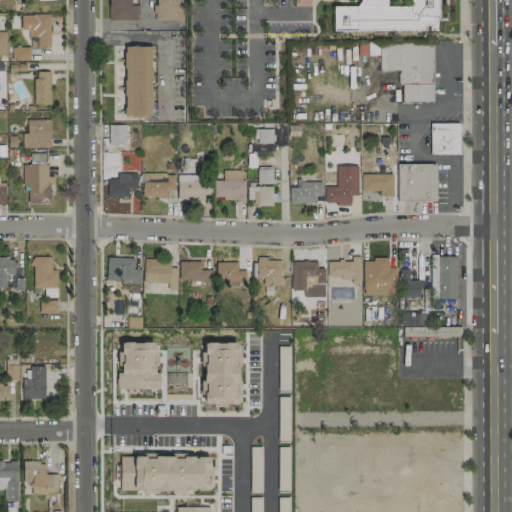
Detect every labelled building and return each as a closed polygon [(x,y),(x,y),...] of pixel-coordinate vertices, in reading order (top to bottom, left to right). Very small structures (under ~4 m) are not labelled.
[(108,0),(109,20),(137,20),(137,7),(130,7),(129,0),(108,0)] [(183,19),(182,7),(178,7),(177,0),(154,0),(155,20),(183,19)] [(359,0),(355,6),(332,6),(331,30),(425,29),(425,24),(429,25),(428,30),(436,30),(436,17),(438,17),(438,0),(359,0)] [(50,47),(49,13),(20,14),(21,29),(29,29),(29,47),(50,47)] [(432,41),(432,101),(400,101),(400,83),(397,83),(397,68),(377,68),(378,41),(432,41)] [(29,60),(29,46),(12,46),(11,60),(29,60)] [(150,46),(123,47),(124,115),(151,115),(150,46)] [(50,71),(34,71),(33,104),(49,104),(50,71)] [(22,147),(50,147),(50,120),(26,120),(26,133),(22,133),(22,147)] [(458,122),(458,152),(429,153),(428,122),(458,122)] [(255,143),(273,142),(272,129),(254,129),(255,143)] [(109,144),(123,144),(123,135),(108,136),(109,144)] [(434,200),(434,162),(396,163),(395,199),(434,200)] [(23,202),(51,203),(51,176),(47,176),(47,165),(24,165),(23,202)] [(357,166),(337,165),(336,186),(324,186),(324,203),(350,204),(350,195),(357,195),(357,166)] [(183,174),(177,173),(176,199),(202,200),(203,168),(183,167),(183,174)] [(272,183),(272,167),(257,167),(257,183),(272,183)] [(214,198),(235,197),(235,203),(243,203),(243,170),(222,170),(223,180),(213,180),(214,198)] [(137,173),(117,173),(116,179),(107,179),(107,197),(128,197),(128,188),(136,188),(137,173)] [(174,190),(174,174),(142,173),(142,196),(167,197),(168,190),(174,190)] [(392,174),(361,174),(361,190),(379,190),(379,197),(392,196),(392,174)] [(315,203),(315,195),(321,196),(322,181),(296,181),(296,187),(289,187),(288,203),(315,203)] [(247,186),(247,199),(254,199),(254,206),(273,205),(273,186),(247,186)] [(454,298),(454,254),(428,255),(430,299),(454,298)] [(359,256),(351,256),(351,261),(327,261),(327,279),(360,279),(359,256)] [(13,257),(0,257),(0,286),(5,286),(5,275),(14,275),(13,257)] [(33,287),(57,287),(56,269),(50,269),(50,257),(33,257),(33,287)] [(133,258),(107,257),(106,280),(131,281),(131,284),(140,284),(140,269),(133,269),(133,258)] [(280,284),(280,260),(268,260),(268,257),(257,257),(257,278),(262,278),(263,284),(280,284)] [(395,267),(387,267),(387,258),(362,259),(363,294),(395,294),(395,267)] [(177,262),(143,261),(143,282),(167,282),(167,289),(176,289),(177,262)] [(212,269),(200,270),(200,261),(178,261),(179,281),(212,281),(212,269)] [(324,297),(324,268),(316,268),(316,261),(291,261),(291,290),(305,290),(304,296),(324,297)] [(245,284),(245,270),(236,270),(236,262),(216,262),(216,284),(245,284)] [(399,272),(399,288),(407,288),(407,297),(418,298),(419,279),(404,278),(405,272),(399,272)] [(44,296),(56,297),(56,288),(44,288),(44,296)] [(56,311),(56,300),(39,300),(39,312),(56,311)] [(456,325),(456,336),(403,337),(402,327),(456,325)] [(159,389),(159,375),(154,375),(154,342),(118,342),(118,389),(159,389)] [(236,404),(236,343),(201,343),(201,404),(236,404)] [(16,359),(4,359),(5,377),(17,377),(16,359)] [(22,399),(44,399),(44,366),(29,366),(30,379),(22,379),(22,399)] [(119,456),(119,491),(208,491),(208,455),(119,456)] [(17,460),(0,460),(0,487),(3,488),(3,501),(18,501),(17,460)] [(57,474),(44,474),(44,461),(22,461),(22,481),(30,481),(30,495),(57,495),(57,474)]
